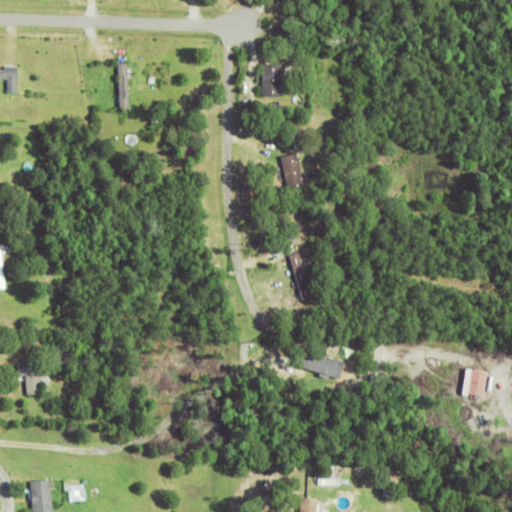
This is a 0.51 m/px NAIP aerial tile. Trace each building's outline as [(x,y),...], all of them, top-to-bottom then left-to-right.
[(119,62),(129,61),(131,106),(121,106),(119,62)] [(263,94),(264,63),(283,64),(282,95),(263,94)] [(9,91),(9,77),(0,76),(0,67),(5,67),(5,65),(19,65),(19,91),(9,91)] [(151,116),(158,114),(160,122),(153,124),(151,116)] [(270,120),(279,120),(280,132),(271,133),(270,120)] [(295,137),(301,136),(303,146),(297,147),(295,137)] [(277,151),(277,153),(269,156),(268,154),(265,155),(263,149),(265,149),(265,148),(272,145),(272,146),(279,144),(281,149),(277,151)] [(281,155),(299,151),(306,187),(289,190),(281,155)] [(286,238),(294,236),(298,245),(290,248),(286,238)] [(291,252),(300,250),(313,294),(304,297),(291,252)] [(54,342),(70,341),(71,364),(55,364),(54,342)] [(293,363),(343,378),(348,360),(298,346),(293,363)] [(49,371),(50,382),(43,383),(44,391),(28,393),(27,374),(20,375),(19,362),(27,361),(26,359),(41,358),(42,371),(49,371)] [(487,395),(490,370),(469,368),(466,393),(487,395)] [(318,477),(327,476),(327,485),(318,486),(318,477)] [(34,511),(32,479),(52,478),(54,511),(34,511)] [(300,511),(301,495),(321,496),(320,511),(300,511)]
